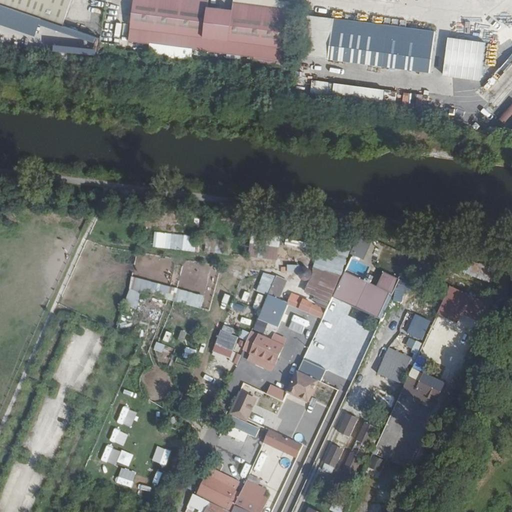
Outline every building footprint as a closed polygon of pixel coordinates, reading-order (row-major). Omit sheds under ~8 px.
[(64,23),(71,0),(0,0),(0,2),(38,15),(34,26),(49,32),(53,20),(64,23)] [(291,65),(297,20),(207,7),(208,2),(194,0),(133,0),(128,45),(291,65)] [(207,7),(297,20),(298,15),(208,2),(207,7)] [(436,34),(305,16),(301,56),(430,73),(436,34)] [(445,37),(440,76),(478,81),(483,43),(445,37)] [(310,82),(310,89),(317,89),(317,96),(328,96),(327,82),(310,82)] [(330,100),(381,106),(383,89),(332,83),(330,100)] [(161,248),(193,252),(195,237),(163,233),(161,248)] [(204,310),(210,312),(221,267),(210,265),(203,296),(175,290),(172,303),(171,303),(170,310),(202,317),(204,310)] [(305,270),(305,267),(294,265),(294,271),(303,272),(303,278),(305,281),(309,281),(313,279),(314,274),(312,271),(305,270)] [(333,299),(344,278),(321,267),(311,288),(333,299)] [(292,277),(284,274),(275,293),(282,297),(292,277)] [(166,298),(169,286),(132,278),(126,303),(135,305),(138,292),(166,298)] [(392,301),(400,302),(403,291),(408,292),(410,283),(396,280),(392,301)] [(446,288),(436,317),(461,326),(471,297),(446,288)] [(416,292),(409,312),(431,320),(438,300),(416,292)] [(325,317),(328,310),(313,303),(313,302),(295,294),(291,301),(325,317)] [(412,315),(406,335),(423,341),(429,320),(412,315)] [(237,337),(230,335),(232,329),(221,325),(212,354),(229,359),(237,337)] [(147,331),(143,346),(149,348),(153,332),(147,331)] [(264,336),(257,332),(250,348),(259,353),(278,362),(281,364),(289,346),(266,333),(264,336)] [(399,385),(411,359),(387,348),(375,374),(399,385)] [(431,365),(436,353),(423,348),(418,360),(431,365)] [(274,371),(278,362),(259,353),(255,362),(274,371)] [(307,405),(323,370),(301,359),(284,394),(307,405)] [(410,398),(420,373),(409,369),(399,394),(410,398)] [(269,392),(282,398),(286,390),(273,384),(269,392)] [(245,387),(241,395),(237,393),(228,415),(246,422),(256,400),(249,397),(252,390),(245,387)] [(392,410),(397,396),(372,388),(367,401),(392,410)] [(281,411),(286,400),(282,398),(269,392),(264,403),(281,411)] [(235,435),(251,441),(256,428),(241,421),(235,435)] [(355,428),(343,423),(339,434),(350,439),(355,428)] [(266,438),(271,427),(265,425),(260,435),(266,438)] [(374,437),(362,431),(358,441),(368,447),(374,437)] [(345,451),(334,445),(324,464),(335,469),(345,451)] [(285,478),(293,458),(272,451),(261,480),(248,474),(247,478),(279,490),(281,486),(267,480),(270,472),(285,478)] [(215,496),(234,461),(222,455),(203,489),(215,496)] [(366,470),(378,475),(384,462),(372,457),(366,470)] [(353,478),(359,467),(347,461),(342,472),(353,478)] [(364,475),(378,479),(379,473),(366,469),(364,475)] [(198,502),(211,508),(215,498),(202,492),(198,502)] [(208,511),(233,511),(235,508),(215,498),(211,508),(208,511)]
